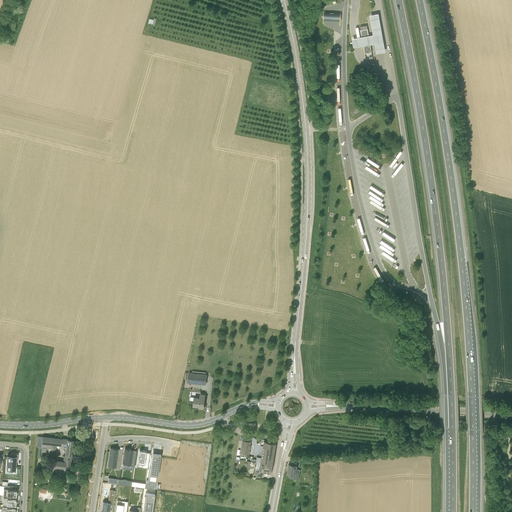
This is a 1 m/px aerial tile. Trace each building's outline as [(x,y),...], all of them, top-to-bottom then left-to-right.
[(362,35),(352,37),(354,46),(363,44),(370,43),(375,42),(377,52),(386,50),(379,12),(372,13),(370,14),(371,18),(373,33),(368,34),(362,35)] [(327,14),(324,14),(323,21),(327,21),(335,21),(339,22),(339,14),(335,14),(327,14)] [(368,34),(367,28),(360,29),(362,35),(363,44),(365,54),(372,52),(370,43),(368,34)] [(207,374),(188,372),(187,383),(206,385),(207,374)] [(194,397),(193,406),(199,406),(199,408),(203,408),(205,394),(200,394),(199,397),(194,397)] [(38,436),(37,447),(41,447),(42,442),(52,444),(51,449),(51,456),(55,456),(56,445),(61,445),(60,446),(66,447),(65,449),(64,461),(53,460),(52,468),(65,470),(66,465),(71,465),(72,455),(71,455),(73,440),(67,439),(67,440),(62,439),(38,436)] [(241,453),(249,455),(251,442),(243,440),(241,453)] [(261,463),(272,465),(276,443),(264,441),(261,463)] [(111,448),(109,462),(116,463),(115,468),(115,469),(120,470),(122,454),(118,453),(119,449),(118,449),(111,448)] [(125,449),(123,463),(127,464),(126,469),(134,470),(136,453),(132,453),(132,450),(130,450),(125,449)] [(139,450),(137,463),(142,464),(142,468),(148,468),(150,453),(146,452),(146,451),(145,451),(139,450)] [(150,467),(149,474),(150,474),(155,475),(157,475),(160,456),(160,454),(159,454),(152,453),(150,467)] [(16,465),(16,461),(17,461),(18,454),(12,454),(12,456),(7,455),(6,470),(16,470),(16,465)] [(255,471),(255,475),(263,476),(263,472),(271,473),(272,465),(261,463),(259,471),(255,471)] [(287,474),(295,475),(297,465),(289,464),(287,474)] [(145,483),(145,488),(155,489),(156,483),(146,481),(145,483)] [(12,491),(13,487),(13,486),(4,486),(4,488),(3,495),(12,496),(16,496),(17,491),(12,491)] [(101,511),(112,511),(115,490),(110,490),(108,499),(108,503),(104,502),(103,502),(101,510),(101,511)] [(16,505),(16,500),(12,500),(12,496),(3,495),(3,498),(3,504),(12,505),(16,505)] [(143,511),(150,511),(153,500),(145,499),(143,511)] [(117,504),(115,511),(126,511),(128,502),(122,501),(121,505),(117,504)]
